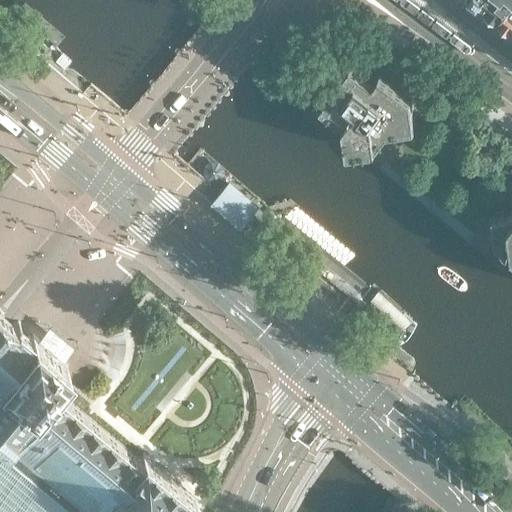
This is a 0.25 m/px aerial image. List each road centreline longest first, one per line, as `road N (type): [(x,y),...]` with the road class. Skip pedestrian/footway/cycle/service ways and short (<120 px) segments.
road 1 (primary): [(340,360),(117,168)]
road 2 (primary): [(100,192),(323,381)]
road 3 (unclassified): [(251,0),(117,168)]
road 4 (primary): [(489,511),(358,395)]
road 5 (secondary): [(246,511),(287,430),(323,381)]
road 6 (primary): [(117,168),(0,72)]
road 7 (primary): [(0,107),(100,192)]
